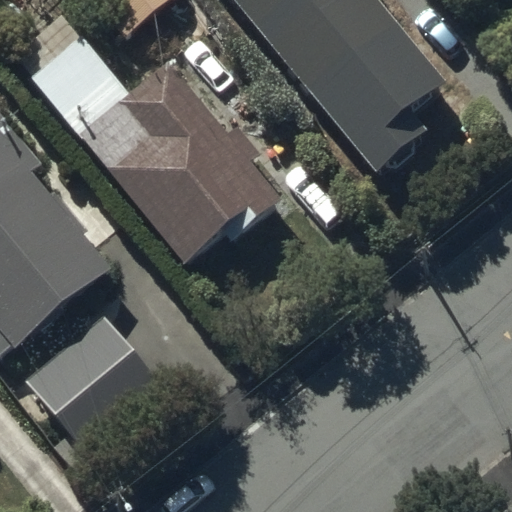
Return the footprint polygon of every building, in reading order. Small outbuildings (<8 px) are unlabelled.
[(85,0),(128,50),(187,0),(85,0)] [(220,0),(322,124),(409,51),(366,1),(367,0),(220,0)] [(36,92),(34,94),(186,281),(225,250),(233,260),(285,219),(252,178),(262,170),(241,145),(232,152),(171,77),(132,109),(84,51),(82,52),(65,31),(17,69),(36,92)] [(0,371),(10,363),(18,373),(117,290),(33,191),(43,182),(0,130),(0,371)] [(107,333),(28,395),(88,470),(167,408),(107,333)]
